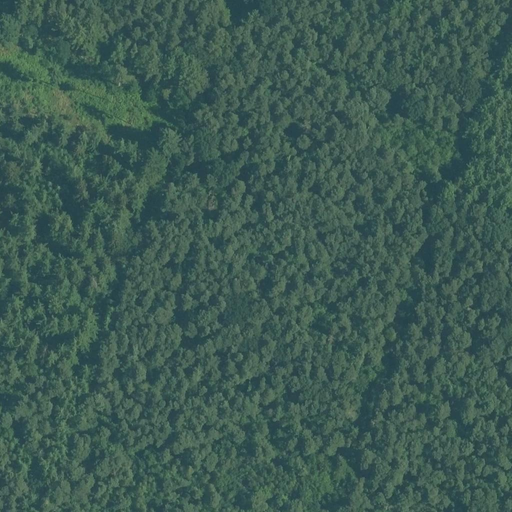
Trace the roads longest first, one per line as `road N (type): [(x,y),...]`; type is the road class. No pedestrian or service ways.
road 1 (track): [(0,31),(148,84),(186,133),(441,209),(511,23)]
road 2 (track): [(441,209),(333,511)]
